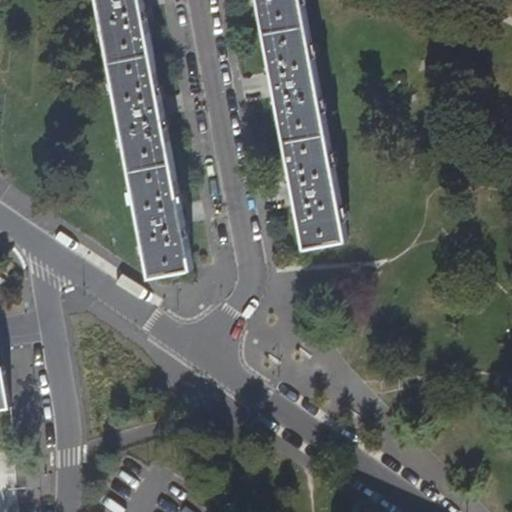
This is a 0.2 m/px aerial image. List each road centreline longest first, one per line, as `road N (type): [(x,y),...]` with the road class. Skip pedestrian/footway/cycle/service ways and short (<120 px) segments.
road 1 (residential): [(198,0),(252,285),(209,357)]
road 2 (residential): [(209,357),(424,511)]
road 3 (residential): [(40,251),(67,511)]
road 4 (residential): [(40,251),(209,357)]
